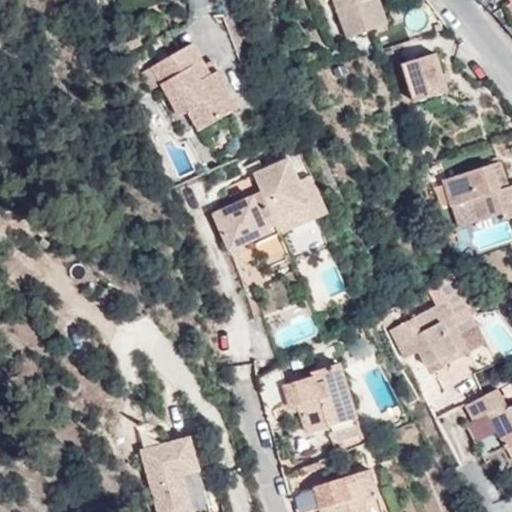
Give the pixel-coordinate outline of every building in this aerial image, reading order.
[(121,0),(128,15),(155,4),(153,0),(121,0)] [(382,0),(338,0),(351,37),(391,23),(382,0)] [(237,95),(223,70),(214,74),(208,65),(196,43),(156,65),(165,82),(183,116),(192,111),(203,129),(226,117),(218,105),(237,95)] [(453,89),(440,51),(407,62),(419,100),(453,89)] [(214,74),(223,70),(218,60),(208,65),(214,74)] [(165,82),(156,65),(144,72),(153,89),(165,82)] [(244,106),(237,95),(218,105),(226,117),(244,106)] [(313,205),(302,180),(292,158),(272,167),(276,176),(260,183),(264,192),(249,198),(235,204),(215,213),(229,249),(250,241),(253,245),(281,233),(277,221),(313,205)] [(511,184),(504,187),(502,180),(511,177),(504,159),(450,177),(458,202),(476,197),(483,218),(508,210),(510,217),(511,216),(511,184)] [(276,176),(272,167),(256,174),(260,183),(276,176)] [(313,175),(302,180),(313,205),(277,221),(281,233),(330,212),(313,175)] [(504,187),(511,184),(511,182),(511,177),(502,180),(504,187)] [(232,197),(235,204),(249,198),(246,191),(232,197)] [(465,224),(483,218),(476,197),(458,202),(465,224)] [(303,271),(322,302),(346,286),(327,256),(303,271)] [(447,299),(392,328),(407,357),(421,349),(433,372),(447,365),(446,364),(471,351),(461,332),(453,316),(455,315),(447,299)] [(461,332),(471,351),(489,341),(479,323),(461,332)] [(311,434),(330,428),(358,420),(342,362),(320,368),(321,373),(286,383),(294,405),(302,403),(311,434)] [(511,407),(503,412),(492,391),(466,406),(492,453),(506,446),(511,455),(511,407)] [(358,420),(330,428),(333,438),(361,429),(358,420)] [(191,438),(175,442),(182,473),(199,469),(191,438)] [(142,450),(158,511),(210,511),(199,469),(182,473),(175,442),(142,450)] [(387,511),(373,467),(316,486),(324,511),(387,511)] [(314,492),(295,494),(296,511),(306,511),(316,511),(314,492)]
